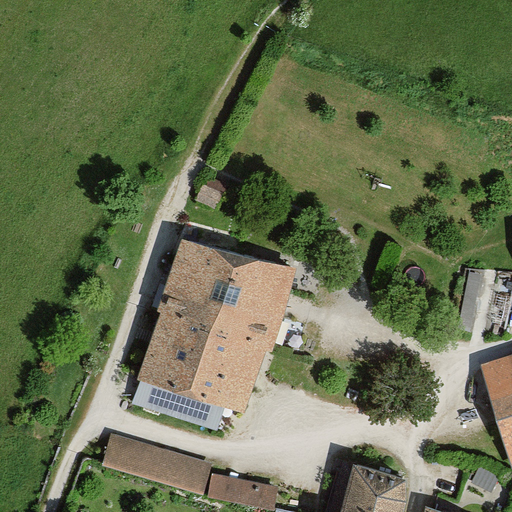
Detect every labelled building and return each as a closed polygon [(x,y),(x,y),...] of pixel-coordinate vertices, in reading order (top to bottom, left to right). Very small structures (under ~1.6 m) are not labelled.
[(273,348),(295,263),(181,236),(131,404),(220,428),(228,404),(246,411),(264,345),(273,348)] [(511,352),(483,362),(511,463),(511,352)] [(214,462),(114,433),(104,462),(204,492),(214,462)] [(399,511),(408,473),(356,460),(342,511),(333,511),(328,510),(327,511),(399,511)] [(280,485),(215,471),(211,495),(277,509),(275,511),(301,511),(277,503),(280,485)] [(454,511),(430,502),(427,511),(454,511)]
